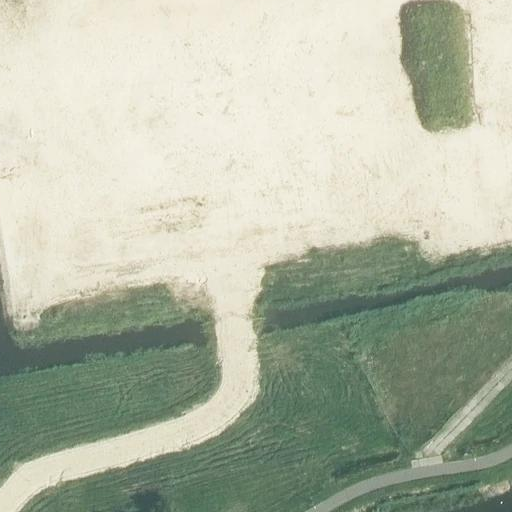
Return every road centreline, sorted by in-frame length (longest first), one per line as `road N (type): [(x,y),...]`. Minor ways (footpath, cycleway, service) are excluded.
road 1 (residential): [(0,509),(52,468),(181,433),(261,387),(388,255)]
road 2 (residential): [(35,285),(388,255)]
road 3 (residential): [(303,0),(0,60)]
road 4 (residential): [(388,255),(429,206),(429,0)]
